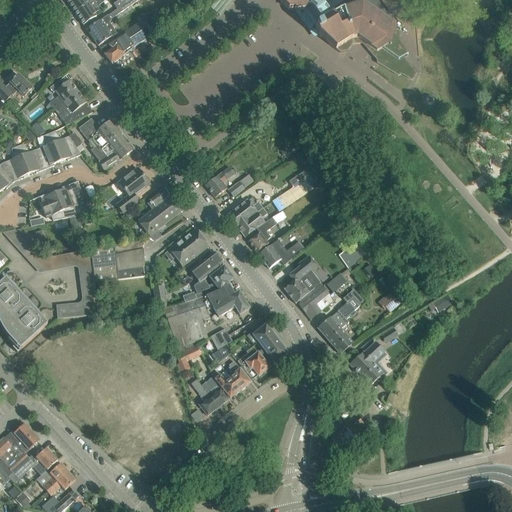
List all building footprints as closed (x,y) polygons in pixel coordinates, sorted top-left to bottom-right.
[(74,13),(93,0),(68,0),(66,1),(74,13)] [(107,0),(93,0),(74,13),(83,26),(96,17),(94,14),(101,9),(99,6),(107,0)] [(116,9),(94,25),(86,31),(98,47),(116,34),(108,24),(110,22),(110,21),(139,1),(138,0),(119,0),(113,5),(116,9)] [(216,0),(210,8),(220,15),(232,0),(216,0)] [(279,0),(280,3),(288,10),(295,10),(304,11),(305,13),(302,18),(309,27),(314,25),(316,27),(319,37),(320,38),(322,39),(339,54),(347,52),(353,44),(362,44),(377,60),(377,63),(379,65),(398,76),(401,74),(411,80),(413,78),(414,78),(416,73),(407,62),(404,63),(402,60),(404,59),(408,56),(398,40),(400,29),(385,18),(388,13),(406,8),(405,0),(279,0)] [(101,50),(111,64),(131,50),(157,31),(147,17),(101,50)] [(24,98),(25,97),(32,90),(17,75),(5,88),(0,83),(0,97),(5,103),(12,96),(11,95),(16,90),(24,98)] [(59,97),(49,104),(54,110),(78,92),(69,81),(64,85),(60,81),(52,87),(49,89),(53,94),(55,92),(59,97)] [(78,92),(54,110),(55,112),(58,116),(59,117),(62,121),(67,126),(83,118),(92,114),(89,108),(88,108),(88,107),(86,107),(84,105),(86,103),(78,92)] [(54,110),(49,104),(47,106),(48,106),(46,108),(50,114),(54,110)] [(95,157),(123,136),(112,121),(99,131),(91,120),(78,129),(94,149),(91,152),(95,157)] [(188,125),(187,123),(184,125),(182,126),(190,136),(194,133),(188,125)] [(81,156),(76,149),(68,137),(61,140),(54,132),(49,134),(61,162),(66,160),(67,162),(81,156)] [(74,133),(68,137),(76,149),(82,144),(74,133)] [(36,150),(45,171),(54,167),(53,165),(61,162),(49,134),(43,137),(44,147),(36,150)] [(119,162),(134,150),(128,142),(129,141),(125,137),(124,138),(123,136),(95,157),(99,162),(98,163),(104,172),(119,162)] [(16,147),(28,175),(35,172),(36,174),(45,171),(36,150),(29,152),(23,144),(16,147)] [(283,149),(280,151),(282,154),(282,156),(285,157),(286,160),(289,158),(292,158),(294,155),(296,154),(294,152),(294,149),(291,147),(290,145),(288,146),(285,146),(283,149)] [(12,159),(1,163),(13,183),(22,180),(22,178),(28,175),(16,147),(11,149),(12,159)] [(6,190),(13,183),(1,163),(0,163),(0,193),(5,189),(6,190)] [(205,186),(215,199),(227,190),(222,184),(234,175),(229,168),(205,186)] [(118,184),(124,192),(128,197),(116,206),(123,214),(138,202),(134,197),(149,185),(137,169),(118,184)] [(293,188),(311,177),(306,170),(289,182),(293,188)] [(254,182),(249,176),(228,192),(233,198),(254,182)] [(295,202),(313,189),(309,184),(313,181),(311,177),(293,188),(288,192),(295,202)] [(65,219),(69,219),(77,217),(73,208),(78,206),(70,186),(78,183),(78,182),(60,189),(61,191),(54,194),(65,219)] [(86,188),(89,199),(96,197),(93,186),(86,188)] [(147,204),(152,211),(138,222),(144,229),(157,219),(156,217),(159,215),(158,214),(163,210),(173,202),(170,197),(164,190),(149,201),(150,202),(147,204)] [(295,202),(288,192),(286,193),(281,197),(273,202),(279,212),(295,202)] [(53,222),(63,220),(65,219),(54,194),(48,196),(47,195),(29,202),(38,199),(46,219),(51,217),(53,222)] [(154,233),(181,212),(173,202),(163,210),(158,214),(159,215),(156,217),(157,219),(144,229),(148,235),(153,231),(154,233)] [(235,208),(237,211),(229,217),(237,229),(263,209),(258,203),(252,207),(248,203),(244,206),(242,203),(235,208)] [(237,229),(238,229),(245,238),(264,223),(262,219),(267,215),(263,209),(237,229)] [(325,219),(330,215),(326,209),(321,213),(325,219)] [(282,213),(272,218),(256,230),(260,234),(248,243),(256,254),(268,245),(265,242),(270,238),(266,232),(277,224),(286,219),(282,213)] [(77,217),(69,219),(71,231),(82,228),(79,216),(77,217)] [(6,235),(23,253),(30,246),(13,229),(6,235)] [(182,268),(209,247),(195,230),(169,251),(182,268)] [(278,241),(258,256),(269,270),(280,261),(284,266),(307,247),(304,249),(299,243),(286,252),(283,248),(284,247),(282,245),(282,246),(278,241)] [(340,257),(348,268),(367,254),(358,243),(340,257)] [(95,284),(134,279),(144,277),(143,267),(117,271),(114,248),(104,249),(91,251),(95,284)] [(56,309),(57,320),(98,316),(90,250),(79,252),(86,306),(56,309)] [(223,265),(214,253),(190,272),(199,283),(203,281),(209,276),(217,270),(219,272),(224,268),(222,266),(223,265)] [(284,290),(295,305),(299,302),(301,304),(318,290),(307,276),(317,268),(308,257),(298,265),(300,268),(289,276),(294,282),(284,290)] [(41,260),(34,266),(37,270),(45,263),(42,259),(41,260)] [(220,291),(228,285),(226,283),(232,279),(228,274),(228,272),(226,269),(225,269),(224,268),(219,272),(217,270),(209,276),(211,278),(210,279),(215,284),(208,287),(203,281),(199,283),(194,287),(197,295),(194,296),(196,301),(203,298),(206,297),(216,292),(213,288),(216,287),(220,291)] [(327,286),(333,293),(346,282),(340,275),(327,286)] [(47,325),(37,315),(39,314),(6,278),(0,283),(0,326),(1,327),(2,329),(2,330),(4,333),(5,335),(6,336),(8,338),(9,339),(8,341),(14,347),(12,348),(17,354),(42,331),(42,330),(47,325)] [(216,292),(206,297),(213,308),(234,295),(228,285),(220,291),(216,292)] [(153,288),(156,310),(167,308),(163,286),(153,288)] [(310,320),(318,314),(332,303),(329,295),(322,287),(318,290),(301,304),(299,306),(306,315),(310,320)] [(234,295),(213,308),(218,318),(235,308),(239,316),(249,310),(243,300),(244,298),(242,294),(240,294),(239,292),(234,295)] [(400,304),(391,294),(381,303),(390,312),(400,304)] [(448,296),(432,305),(438,314),(453,305),(448,296)] [(201,321),(202,322),(210,319),(203,298),(196,301),(173,308),(157,310),(157,317),(165,315),(171,331),(201,321)] [(324,338),(328,342),(341,330),(349,323),(345,319),(360,306),(353,298),(338,311),(338,312),(330,319),(330,318),(317,330),(318,331),(319,330),(325,337),(324,338)] [(208,339),(202,322),(201,321),(171,331),(164,334),(170,347),(175,345),(176,350),(178,349),(180,353),(194,345),(195,346),(208,339)] [(288,355),(266,326),(258,332),(253,335),(251,333),(246,338),(253,347),(253,348),(267,366),(272,362),(274,365),(282,359),(283,360),(288,357),(287,356),(288,355)] [(393,329),(384,335),(381,337),(385,344),(392,339),(397,336),(393,329)] [(232,343),(225,330),(211,338),(218,351),(232,343)] [(353,344),(346,337),(341,330),(328,342),(340,355),(353,344)] [(349,365),(369,387),(377,381),(378,382),(384,377),(372,364),(384,353),(375,343),(363,354),(363,353),(350,365),(349,365)] [(201,356),(195,346),(194,345),(185,351),(190,361),(201,356)] [(226,348),(222,351),(228,359),(232,356),(231,354),(226,348)] [(267,366),(253,348),(246,353),(248,355),(238,363),(252,381),(258,377),(269,369),(267,366)] [(187,363),(190,361),(185,351),(180,353),(175,356),(179,365),(175,367),(180,375),(190,370),(187,363)] [(250,383),(244,375),(235,363),(230,366),(231,368),(225,372),(240,391),(241,391),(242,391),(245,389),(245,387),(250,383)] [(240,391),(225,372),(225,373),(224,373),(221,375),(222,376),(221,376),(217,372),(211,376),(229,399),(235,395),(236,396),(239,394),(239,392),(240,391)] [(207,417),(218,408),(201,387),(197,381),(194,383),(193,388),(195,391),(196,391),(204,402),(199,406),(201,409),(207,417)] [(228,400),(222,393),(220,390),(215,393),(207,383),(201,387),(218,408),(228,400)] [(193,416),(197,422),(204,417),(200,411),(193,416)] [(354,416),(331,440),(335,444),(347,432),(353,438),(364,427),(354,416)] [(12,474),(29,459),(25,454),(29,451),(39,442),(24,425),(14,434),(12,432),(0,442),(0,469),(8,478),(12,474)] [(33,461),(35,462),(33,464),(29,459),(12,474),(8,478),(9,480),(14,485),(27,473),(33,468),(40,477),(47,472),(57,462),(46,449),(33,461)] [(40,477),(47,484),(42,488),(46,492),(68,473),(64,469),(65,468),(62,464),(61,465),(60,465),(59,465),(58,464),(54,468),(55,469),(49,474),(47,472),(40,477)] [(8,478),(0,469),(0,478),(5,484),(9,480),(8,478)] [(68,473),(46,492),(50,497),(61,487),(64,491),(75,481),(68,473)] [(132,481),(127,477),(122,474),(119,478),(129,486),(132,482),(132,481)] [(59,502),(48,511),(62,511),(74,501),(68,495),(59,503),(59,502)] [(45,511),(48,511),(59,502),(53,497),(42,508),(45,511)]
